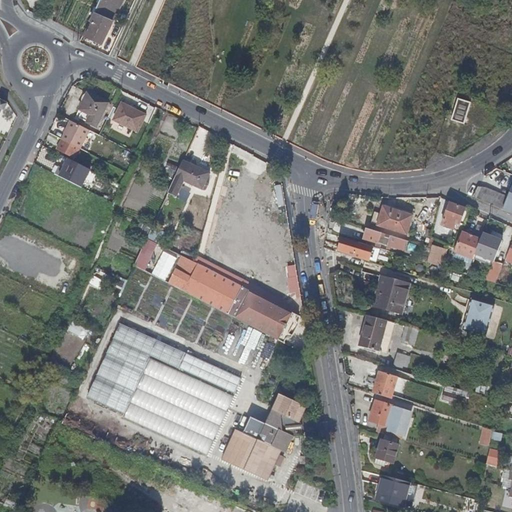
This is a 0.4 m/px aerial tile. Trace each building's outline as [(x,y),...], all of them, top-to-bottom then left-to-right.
[(81,0),(79,6),(86,9),(90,0),(81,0)] [(101,45),(123,0),(99,0),(90,20),(93,22),(85,37),(101,45)] [(92,114),(89,122),(98,127),(109,103),(90,93),(82,109),(92,114)] [(457,99),(451,121),(464,125),(470,103),(457,99)] [(132,111),(133,108),(123,104),(116,120),(139,131),(146,117),(132,111)] [(147,115),(133,108),(132,111),(146,117),(147,115)] [(78,116),(89,122),(92,114),(82,109),(78,116)] [(84,150),(94,131),(76,123),(75,122),(66,140),(66,141),(61,151),(78,160),(84,150)] [(90,169),(67,158),(58,176),(81,187),(90,169)] [(192,163),(184,160),(169,192),(178,195),(185,180),(192,163)] [(192,163),(185,180),(204,188),(211,172),(192,163)] [(485,186),(478,186),(472,199),(511,215),(511,187),(509,195),(485,186)] [(210,198),(204,231),(210,232),(216,199),(210,198)] [(466,208),(451,202),(443,224),(454,228),(457,223),(460,224),(466,208)] [(382,214),(379,224),(407,233),(413,215),(385,206),(382,214)] [(372,222),(379,224),(382,214),(375,212),(372,222)] [(145,235),(149,228),(143,224),(139,232),(145,235)] [(410,240),(368,228),(365,238),(388,245),(387,248),(391,250),(392,247),(406,251),(410,240)] [(476,252),(481,240),(463,232),(455,252),(453,257),(464,262),(466,256),(473,259),(476,252)] [(481,240),(476,252),(495,260),(502,240),(484,233),(481,240)] [(360,242),(343,237),(339,249),(356,254),(360,242)] [(158,243),(147,238),(134,265),(135,266),(146,270),(158,243)] [(360,242),(356,254),(355,256),(370,260),(370,258),(374,246),(366,243),(360,242)] [(432,245),(427,261),(441,266),(446,249),(432,245)] [(151,274),(165,282),(178,258),(164,250),(151,274)] [(178,258),(165,282),(285,345),(289,340),(293,339),(299,326),(297,322),(300,317),(213,272),(179,255),(178,258)] [(469,270),(473,259),(466,256),(464,262),(461,267),(469,270)] [(487,279),(496,282),(503,265),(494,261),(487,279)] [(295,264),(287,266),(289,277),(287,278),(290,294),(295,293),(296,298),(301,297),(295,264)] [(452,280),(459,283),(462,276),(455,274),(452,280)] [(410,282),(382,275),(374,307),(402,315),(410,282)] [(463,326),(484,332),(492,303),(470,298),(463,326)] [(387,355),(395,324),(368,316),(360,347),(387,355)] [(83,339),(89,330),(71,320),(66,329),(83,339)] [(120,321),(85,396),(207,453),(244,377),(120,321)] [(402,343),(416,347),(420,331),(406,327),(402,343)] [(394,368),(407,372),(412,358),(398,354),(394,368)] [(380,371),(374,393),(392,398),(399,376),(380,371)] [(476,384),(474,390),(484,393),(486,386),(476,384)] [(467,398),(446,391),(444,398),(464,405),(467,398)] [(236,428),(223,455),(269,476),(282,449),(287,451),(296,431),(295,421),(299,424),(308,406),(280,393),(264,425),(243,416),(237,428),(236,428)] [(376,400),(370,421),(389,426),(395,406),(376,400)] [(493,430),(481,427),(477,442),(489,445),(493,430)] [(398,438),(386,435),(385,440),(382,440),(376,458),(394,463),(399,445),(397,444),(398,438)] [(501,450),(490,448),(486,464),(497,467),(501,450)] [(411,482),(392,477),(387,496),(394,498),(393,503),(404,506),(411,482)]
